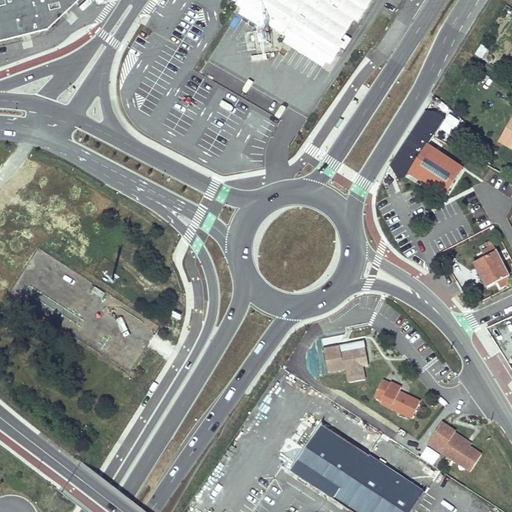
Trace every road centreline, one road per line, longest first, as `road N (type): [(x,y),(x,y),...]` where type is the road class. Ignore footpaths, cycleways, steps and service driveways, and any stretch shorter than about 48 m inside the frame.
road 1 (primary): [(245,276),(226,331),(115,511)]
road 2 (primary): [(352,230),(359,190),(469,0)]
road 3 (primary): [(150,511),(299,307)]
road 4 (primary): [(437,0),(336,155),(315,180),(288,192)]
road 5 (tertiary): [(39,135),(210,218),(240,263)]
road 6 (tertiary): [(261,204),(71,117)]
road 7 (tertiary): [(0,416),(122,511)]
road 8 (unclassified): [(71,117),(142,0)]
